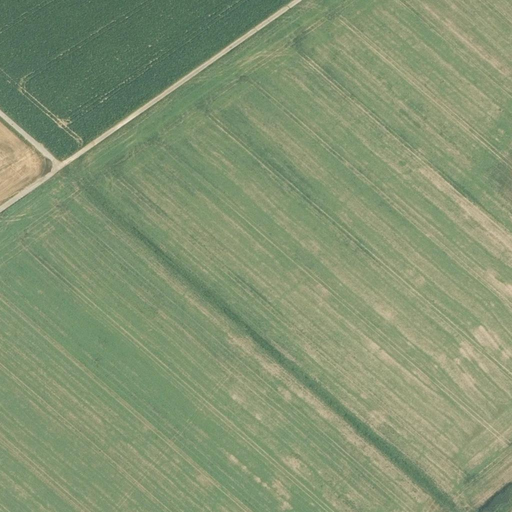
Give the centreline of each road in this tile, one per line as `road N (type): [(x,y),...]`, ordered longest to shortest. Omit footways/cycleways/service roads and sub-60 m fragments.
road 1 (track): [(0,114),(393,461)]
road 2 (track): [(301,0),(0,210)]
